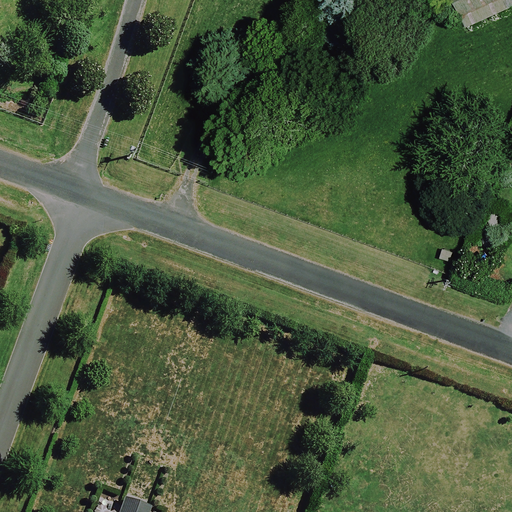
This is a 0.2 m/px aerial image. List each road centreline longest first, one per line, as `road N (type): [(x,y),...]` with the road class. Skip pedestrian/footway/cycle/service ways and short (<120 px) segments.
road 1 (residential): [(511,350),(86,194)]
road 2 (residential): [(86,194),(0,437)]
